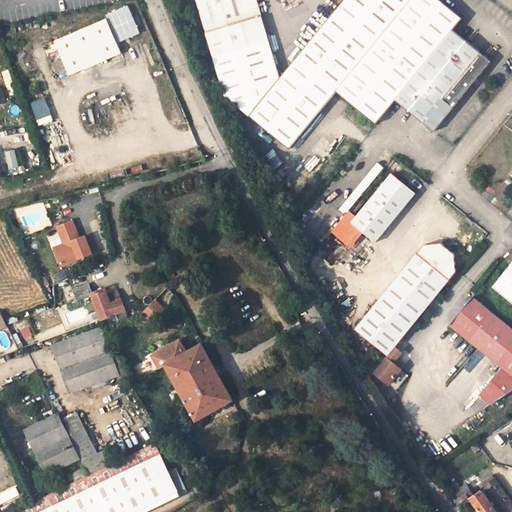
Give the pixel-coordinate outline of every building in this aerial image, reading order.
[(199,0),(215,52),(272,36),(260,0),(199,0)] [(448,0),(351,0),(386,29),(377,40),(337,7),(300,52),(340,85),(379,118),(398,96),(436,128),(494,57),(456,25),(465,14),(455,5),(448,0)] [(129,17),(108,26),(115,43),(136,34),(129,17)] [(68,74),(120,52),(115,43),(108,26),(105,18),(53,40),(68,74)] [(272,36),(215,52),(227,96),(252,117),(283,75),(272,36)] [(340,85),(300,52),(283,75),(252,117),(295,149),(340,85)] [(348,171),(355,176),(375,153),(367,147),(348,171)] [(15,149),(5,150),(7,168),(18,167),(15,149)] [(353,216),(374,190),(368,185),(384,166),(377,161),(341,206),(353,216)] [(394,171),(353,219),(361,226),(377,239),(417,190),(394,171)] [(346,213),(333,228),(349,241),(361,226),(353,219),(346,213)] [(56,252),(61,267),(93,255),(86,237),(80,239),(78,240),(77,237),(79,237),(74,222),(59,228),(65,245),(66,248),(56,252)] [(363,258),(367,250),(355,245),(351,252),(363,258)] [(347,333),(379,361),(395,342),(449,278),(448,260),(435,249),(417,251),(347,333)] [(511,257),(491,282),(511,299),(511,257)] [(54,275),(58,283),(70,277),(67,269),(54,275)] [(62,287),(66,300),(74,297),(70,284),(62,287)] [(73,290),(77,298),(90,294),(91,293),(88,285),(73,290)] [(111,303),(108,296),(105,288),(91,293),(90,294),(101,319),(115,314),(111,303)] [(118,292),(108,296),(111,303),(121,299),(118,292)] [(448,319),(468,336),(490,308),(471,293),(448,319)] [(141,312),(151,322),(165,308),(155,298),(141,312)] [(126,310),(121,299),(111,303),(115,314),(126,310)] [(74,300),(61,304),(64,311),(77,306),(74,300)] [(54,315),(52,308),(38,314),(41,320),(54,315)] [(511,327),(490,308),(468,336),(499,363),(511,347),(511,327)] [(0,314),(0,330),(8,330),(0,314)] [(101,319),(105,327),(117,321),(115,314),(101,319)] [(117,321),(105,327),(113,339),(122,335),(117,321)] [(21,328),(23,338),(32,335),(29,326),(21,328)] [(53,345),(72,391),(118,373),(120,378),(129,374),(114,347),(109,349),(100,327),(53,345)] [(164,365),(196,421),(232,400),(201,344),(186,352),(179,339),(151,355),(159,369),(164,365)] [(379,361),(374,367),(388,379),(401,364),(393,357),(396,353),(402,347),(395,342),(379,361)] [(511,347),(499,363),(476,390),(489,399),(511,384),(511,347)] [(396,353),(393,357),(401,364),(404,360),(396,353)] [(62,419),(76,447),(99,436),(85,407),(62,419)] [(24,430),(46,474),(80,458),(57,414),(24,430)] [(178,453),(170,439),(165,442),(172,456),(178,453)] [(21,510),(21,511),(132,511),(168,496),(170,500),(182,495),(180,491),(158,442),(21,510)] [(67,475),(71,483),(86,475),(82,467),(67,475)] [(483,482),(505,511),(511,511),(511,502),(491,475),(483,482)] [(472,499),(481,511),(497,511),(482,491),(472,499)] [(454,500),(462,509),(470,503),(464,494),(454,500)] [(144,511),(170,500),(168,496),(132,511),(144,511)]
